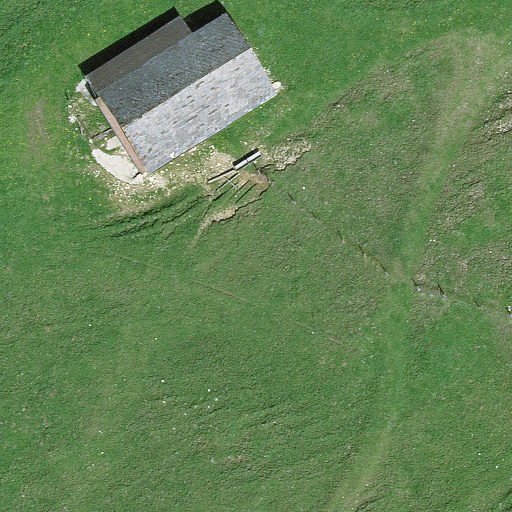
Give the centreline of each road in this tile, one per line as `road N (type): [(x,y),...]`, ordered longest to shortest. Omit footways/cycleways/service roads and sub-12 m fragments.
road 1 (track): [(511,12),(455,115),(388,417),(346,511)]
road 2 (track): [(309,0),(367,24),(511,6)]
